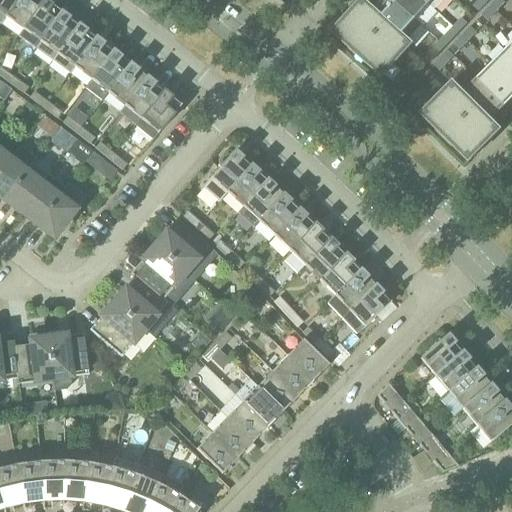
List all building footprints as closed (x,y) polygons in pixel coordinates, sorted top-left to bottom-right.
[(5,18),(17,0),(0,0),(0,25),(5,18)] [(17,0),(5,18),(22,30),(43,1),(41,0),(17,0)] [(363,0),(362,0),(333,33),(382,78),(413,44),(408,40),(402,34),(401,35),(374,10),(374,9),(363,0)] [(415,20),(392,0),(384,0),(384,1),(383,0),(382,0),(374,9),(374,10),(401,35),(402,34),(408,40),(421,25),(415,20)] [(392,0),(415,20),(429,5),(423,0),(392,0)] [(443,0),(423,0),(429,5),(434,10),(443,0)] [(479,12),(487,3),(483,0),(479,0),(473,7),(479,12)] [(496,12),(504,3),(500,0),(496,0),(490,7),(496,12)] [(22,30),(17,37),(34,49),(61,14),(43,1),(22,30)] [(482,15),(488,21),(496,12),(490,7),(482,15)] [(34,49),(52,62),(78,26),(61,14),(34,49)] [(467,24),(461,19),(453,27),(459,33),(467,24)] [(78,26),(52,62),(69,75),(74,68),(73,68),(95,39),(78,26)] [(451,42),(459,33),(453,27),(445,36),(451,42)] [(471,27),(462,36),(468,41),(476,33),(471,27)] [(454,45),(460,50),(468,41),(462,36),(454,45)] [(73,68),(74,68),(90,81),(113,52),(95,39),(73,68)] [(425,57),(430,62),(439,54),(433,48),(425,57)] [(511,55),(507,50),(492,65),(511,84),(511,55)] [(113,52),(90,81),(84,89),(101,102),(107,94),(130,66),(113,52)] [(439,71),(448,63),(442,57),(434,66),(439,71)] [(509,101),(511,97),(511,84),(492,65),(478,79),(503,104),(508,100),(509,101)] [(107,94),(124,107),(146,79),(130,66),(107,94)] [(0,69),(0,77),(10,84),(14,79),(0,69)] [(27,88),(14,79),(10,84),(23,94),(27,88)] [(135,127),(163,93),(146,79),(124,107),(119,114),(135,127)] [(478,79),(464,93),(463,94),(490,120),(491,120),(500,110),(498,109),(503,104),(478,79)] [(501,130),(491,120),(490,120),(463,94),(464,93),(453,83),(421,115),(469,162),(501,130)] [(30,99),(43,109),(47,103),(34,93),(30,99)] [(181,107),(163,93),(135,127),(152,141),(157,134),(181,107)] [(60,113),(47,103),(43,109),(56,119),(60,113)] [(27,104),(24,108),(30,112),(33,108),(27,104)] [(43,117),(35,127),(45,134),(52,124),(43,117)] [(63,124),(76,134),(80,129),(67,118),(63,124)] [(60,129),(51,140),(62,149),(70,137),(60,129)] [(93,139),(80,129),(76,134),(89,144),(93,139)] [(77,141),(67,153),(74,160),(84,147),(77,141)] [(95,149),(108,160),(112,155),(100,144),(95,149)] [(0,172),(0,198),(3,201),(4,201),(25,173),(32,164),(36,159),(20,146),(9,161),(0,172)] [(226,193),(226,194),(250,167),(234,152),(202,188),(218,202),(226,193)] [(0,172),(9,161),(0,153),(0,172)] [(92,153),(85,162),(94,170),(101,161),(92,153)] [(125,165),(112,155),(108,160),(121,170),(125,165)] [(4,201),(3,201),(20,214),(21,212),(41,186),(49,176),(32,164),(25,173),(4,201)] [(267,181),(250,167),(226,194),(242,208),(267,181)] [(21,212),(20,214),(36,226),(57,198),(58,198),(65,189),(49,176),(41,186),(21,212)] [(242,208),(237,213),(253,228),(258,223),(282,196),(286,192),(277,183),(273,188),(267,181),(242,208)] [(36,226),(49,236),(50,234),(54,237),(74,211),(85,197),(68,184),(65,189),(58,198),(57,198),(36,226)] [(298,211),(282,196),(258,223),(273,237),(298,211)] [(314,226),(298,211),(273,237),(289,252),(314,226)] [(183,218),(195,229),(200,224),(187,213),(183,218)] [(217,256),(208,247),(181,224),(169,238),(165,234),(153,248),(185,274),(194,282),(217,256)] [(212,235),(200,224),(195,229),(208,240),(212,235)] [(289,252),(304,267),(329,241),(314,226),(289,252)] [(214,246),(226,257),(230,252),(218,241),(214,246)] [(304,267),(319,281),(345,256),(329,241),(304,267)] [(185,274),(153,248),(141,261),(146,265),(134,278),(139,282),(139,281),(166,305),(167,304),(172,308),(194,282),(185,274)] [(243,264),(230,252),(226,257),(238,269),(243,264)] [(334,297),(360,271),(345,256),(319,281),(333,296),(334,297)] [(244,274),(256,286),(261,281),(249,269),(244,274)] [(341,319),(349,312),(375,287),(360,271),(334,297),(333,296),(326,303),(341,319)] [(139,281),(139,282),(128,294),(124,290),(112,304),(153,339),(177,312),(172,308),(167,304),(166,305),(139,281)] [(273,292),(261,281),(256,286),(268,297),(273,292)] [(247,304),(257,294),(244,282),(239,287),(239,297),(247,304)] [(390,303),(375,287),(349,312),(341,319),(356,335),(363,327),(364,328),(390,303)] [(274,303),(285,315),(290,311),(279,299),(274,303)] [(255,303),(244,315),(249,319),(260,308),(255,303)] [(105,321),(93,335),(120,358),(132,344),(143,353),(154,340),(153,339),(112,304),(101,318),(105,321)] [(234,318),(222,307),(210,320),(221,330),(234,318)] [(301,323),(290,311),(285,315),(296,328),(301,323)] [(249,319),(244,315),(232,327),(237,331),(249,319)] [(302,334),(314,345),(319,340),(307,329),(302,334)] [(225,334),(214,346),(218,350),(230,339),(225,334)] [(420,359),(434,376),(462,353),(447,336),(420,359)] [(65,337),(47,339),(52,380),(54,392),(65,390),(70,384),(69,378),(88,376),(83,340),(65,343),(65,337)] [(30,347),(14,350),(13,350),(17,379),(16,379),(17,385),(52,380),(47,339),(29,342),(30,347)] [(331,352),(319,340),(314,345),(326,357),(331,352)] [(302,341),(287,357),(312,382),(328,366),(302,341)] [(13,350),(14,350),(13,344),(0,345),(0,381),(16,379),(17,379),(13,350)] [(218,350),(214,346),(202,358),(207,362),(218,350)] [(476,369),(462,353),(434,376),(448,393),(476,369)] [(97,357),(89,361),(95,372),(103,369),(97,357)] [(297,397),(312,382),(287,357),(271,372),(297,397)] [(195,365),(183,377),(188,381),(200,369),(195,365)] [(476,369),(448,393),(462,409),(490,386),(494,382),(486,372),(481,376),(476,369)] [(271,372),(256,387),(282,413),(297,397),(271,372)] [(188,381),(183,377),(172,388),(177,393),(188,381)] [(267,428),(282,413),(256,387),(249,380),(234,396),(241,403),(267,428)] [(376,396),(391,413),(403,403),(387,385),(376,396)] [(504,402),(490,386),(462,409),(476,426),(504,402)] [(158,412),(170,400),(165,396),(153,408),(158,412)] [(511,424),(511,412),(504,402),(476,426),(491,443),(511,424)] [(241,403),(226,418),(252,443),(267,428),(241,403)] [(417,420),(403,403),(391,413),(405,430),(417,420)] [(44,404),(21,407),(22,418),(45,417),(44,404)] [(226,418),(211,434),(237,459),(252,443),(226,418)] [(431,436),(417,420),(405,430),(419,446),(431,436)] [(237,459),(211,434),(196,450),(221,475),(237,459)] [(419,446),(433,463),(445,452),(431,436),(419,446)] [(165,450),(171,453),(175,444),(168,441),(165,450)] [(457,467),(445,452),(433,463),(442,473),(457,467)] [(103,504),(122,509),(134,475),(137,465),(113,458),(111,469),(103,504)] [(39,463),(42,499),(63,498),(63,462),(55,462),(47,462),(39,463)] [(63,462),(63,498),(83,500),(87,464),(79,463),(71,463),(63,462)] [(15,466),(22,501),(42,499),(39,463),(23,465),(15,466)] [(87,464),(83,500),(103,504),(111,469),(103,467),(95,465),(87,464)] [(143,511),(156,484),(156,485),(161,475),(138,465),(134,475),(122,509),(128,511),(143,511)] [(22,501),(15,466),(3,469),(0,469),(0,498),(2,506),(22,501)] [(347,497),(348,493),(347,493),(348,484),(340,483),(340,482),(336,481),(335,490),(336,490),(335,494),(339,495),(347,497)] [(156,484),(143,511),(167,511),(177,496),(170,492),(163,488),(156,485),(156,484)] [(177,496),(167,511),(196,511),(198,510),(190,505),(185,501),(190,492),(183,487),(177,496)]
